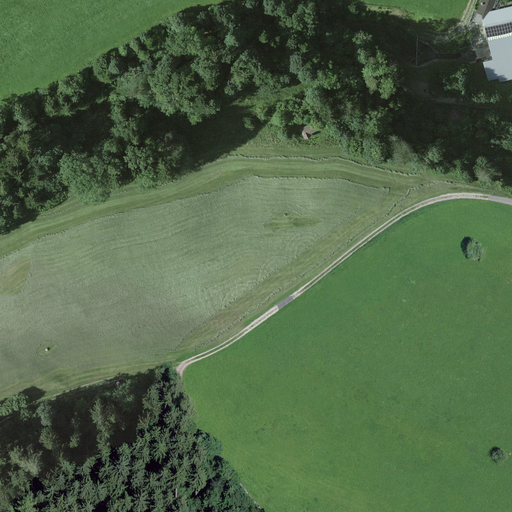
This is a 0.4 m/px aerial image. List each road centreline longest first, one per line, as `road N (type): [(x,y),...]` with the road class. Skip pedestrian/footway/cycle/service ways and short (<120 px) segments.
road 1 (track): [(511,201),(453,196),(416,207),(271,313),(184,363)]
road 2 (track): [(297,128),(244,113),(257,102),(382,89),(511,112)]
road 3 (track): [(184,363),(35,403),(0,431)]
road 4 (track): [(184,363),(176,396),(259,511)]
road 5 (track): [(471,0),(464,21),(443,34),(362,10)]
